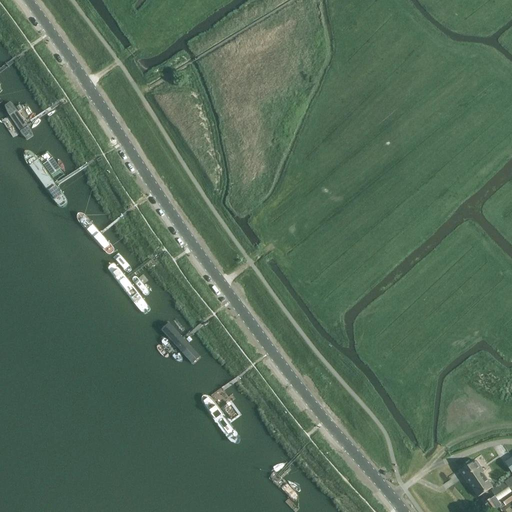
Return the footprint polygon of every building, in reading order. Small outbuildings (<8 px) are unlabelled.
[(33,136),(13,104),(12,103),(11,102),(10,102),(9,102),(7,102),(7,103),(6,104),(6,105),(6,106),(6,107),(27,139),(27,140),(28,140),(29,140),(30,140),(31,139),(32,138),(33,137),(33,136)] [(2,116),(17,139),(18,140),(19,140),(20,140),(20,139),(21,139),(21,138),(21,137),(6,113),(5,113),(4,113),(3,113),(2,114),(2,115),(2,116)] [(67,200),(67,199),(36,154),(35,153),(34,152),(33,151),(32,151),(31,150),(30,150),(29,149),(28,149),(27,149),(25,149),(24,149),(24,150),(23,151),(23,152),(23,154),(23,155),(23,156),(24,157),(24,158),(25,159),(57,205),(58,206),(59,206),(60,206),(61,207),(62,207),(63,206),(64,206),(65,205),(66,204),(67,203),(67,202),(67,201),(67,200)] [(19,172),(38,200),(39,201),(41,202),(43,201),(45,201),(46,200),(47,198),(48,196),(47,194),(47,193),(26,165),(25,164),(23,164),(22,164),(20,164),(19,165),(18,167),(18,168),(18,170),(19,172)] [(77,220),(106,253),(107,254),(108,254),(109,254),(110,254),(111,253),(112,253),(112,252),(113,251),(113,250),(113,249),(113,248),(112,247),(84,215),(78,214),(77,220)] [(144,314),(151,309),(112,261),(106,266),(144,314)] [(171,322),(162,329),(192,366),(201,359),(171,322)] [(183,357),(167,338),(162,337),(161,343),(177,363),(183,362),(183,357)] [(201,401),(201,402),(225,438),(226,439),(227,440),(228,441),(229,441),(231,442),(232,442),(233,443),(235,443),(236,443),(236,441),(237,440),(237,438),(237,437),(237,435),(237,434),(236,432),(211,396),(210,395),(209,394),(208,394),(207,393),(206,393),(205,393),(204,394),(203,394),(203,395),(202,395),(201,396),(201,397),(201,398),(200,398),(200,399),(200,400),(201,401)] [(493,488),(480,468),(481,468),(477,461),(460,473),(464,479),(466,478),(479,497),(493,488)] [(270,481),(292,501),(294,501),(295,501),(296,500),(297,499),(298,497),(298,496),(297,494),(276,474),(275,474),(273,473),(272,473),(271,474),(270,475),(269,476),(269,477),(269,479),(269,480),(270,481)] [(296,511),(295,511),(263,477),(262,476),(261,476),(260,476),(259,476),(259,477),(258,477),(257,478),(257,479),(257,480),(257,481),(257,482),(285,511),(296,511)] [(511,486),(511,477),(505,482),(497,488),(494,490),(497,495),(496,496),(500,501),(502,499),(511,492),(509,489),(511,486)] [(511,492),(502,499),(507,506),(511,502),(511,492)] [(503,506),(500,501),(496,496),(490,500),(484,504),(490,511),(494,511),(500,509),(503,506)]
